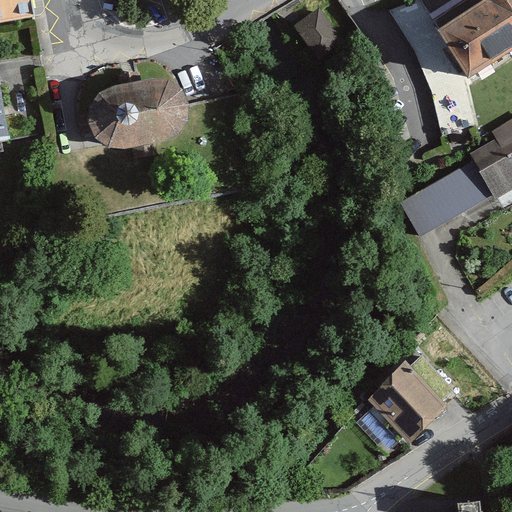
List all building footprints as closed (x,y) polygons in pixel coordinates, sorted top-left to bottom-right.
[(0,0),(0,24),(31,19),(27,0),(0,0)] [(511,52),(511,0),(485,0),(486,1),(440,31),(470,79),(511,52)] [(343,46),(318,9),(296,24),(321,60),(343,46)] [(153,78),(115,86),(100,93),(91,107),(89,122),(94,137),(109,147),(126,149),(180,135),(189,122),(189,105),(183,90),(169,80),(153,78)] [(0,82),(0,81),(0,140),(10,139),(0,82)] [(511,119),(491,132),(496,141),(470,156),(472,160),(492,194),(497,202),(511,193),(511,119)] [(420,235),(492,194),(472,160),(401,202),(420,235)] [(404,366),(365,404),(409,448),(447,410),(404,366)]
